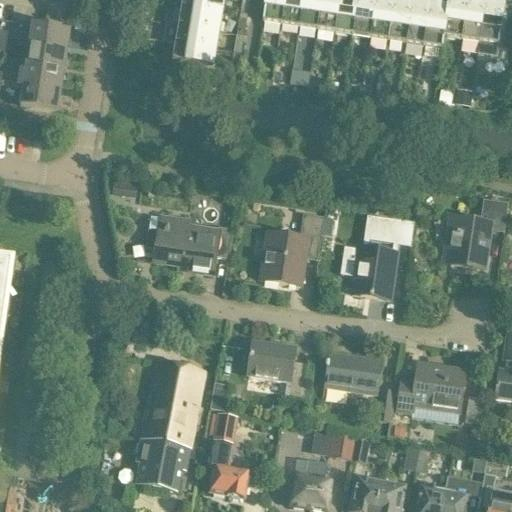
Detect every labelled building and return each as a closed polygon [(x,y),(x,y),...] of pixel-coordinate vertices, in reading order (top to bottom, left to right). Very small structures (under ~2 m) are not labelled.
[(221,18),(224,0),(220,0),(181,0),(180,11),(221,18)] [(284,0),(265,0),(262,26),(280,28),(284,0)] [(302,0),(284,0),(280,28),(298,31),(302,0)] [(320,0),(302,0),(298,31),(316,34),(320,0)] [(339,0),(320,0),(316,34),(334,37),(339,0)] [(357,0),(339,0),(334,37),(351,39),(357,0)] [(375,1),(372,0),(371,0),(357,0),(351,39),(369,42),(375,1)] [(393,3),(390,3),(379,1),(379,0),(372,0),(375,1),(369,42),(387,45),(393,3)] [(411,6),(408,6),(398,4),(398,0),(390,0),(390,3),(393,3),(387,45),(405,47),(411,6)] [(429,9),(426,8),(415,7),(415,0),(409,0),(408,6),(411,6),(405,47),(423,50),(429,9)] [(447,11),(446,11),(433,9),(434,0),(426,0),(426,8),(429,9),(423,50),(441,53),(443,41),(442,41),(447,11)] [(466,2),(464,1),(456,0),(447,0),(446,11),(447,11),(442,41),(443,41),(460,44),(466,2)] [(484,4),(482,4),(471,2),(471,0),(463,0),(464,1),(466,2),(460,44),(478,46),(484,4)] [(484,4),(478,46),(476,58),(495,61),(503,7),(489,5),(489,0),(482,0),(482,4),(484,4)] [(238,21),(245,23),(247,9),(240,8),(238,21)] [(218,36),(221,18),(180,11),(177,29),(218,36)] [(235,39),(243,39),(245,27),(237,26),(235,39)] [(31,28),(28,49),(66,54),(69,34),(31,28)] [(215,53),(218,36),(177,29),(174,47),(215,53)] [(232,56),(239,58),(242,45),(234,43),(232,56)] [(212,72),(215,53),(174,47),(171,65),(212,72)] [(63,76),(66,54),(28,49),(25,71),(63,76)] [(232,61),(229,75),(236,76),(239,62),(232,61)] [(60,95),(63,76),(25,71),(22,89),(60,95)] [(291,85),(308,88),(311,74),(294,71),(291,85)] [(57,116),(60,95),(22,89),(19,111),(57,116)] [(139,200),(139,184),(115,184),(114,199),(139,200)] [(487,234),(502,237),(507,208),(482,204),(479,226),(448,221),(444,252),(451,253),(449,270),(480,275),(487,234)] [(299,242),(267,237),(260,285),(300,290),(304,262),(315,264),(321,221),(302,218),(299,242)] [(214,260),(225,262),(230,233),(217,230),(216,235),(185,230),(186,226),(167,223),(150,220),(145,251),(155,252),(152,266),(189,271),(189,275),(211,278),(214,260)] [(330,223),(322,222),(320,237),(328,238),(330,223)] [(385,247),(409,251),(412,227),(389,224),(385,247)] [(395,257),(357,252),(350,299),(388,305),(395,257)] [(0,344),(9,282),(3,281),(5,267),(11,268),(11,266),(0,264),(0,344)] [(511,340),(506,339),(502,367),(506,367),(505,375),(497,374),(493,402),(511,404),(511,340)] [(302,405),(308,368),(292,366),(294,352),(252,346),(251,347),(246,346),(243,348),(241,360),(244,362),(249,363),(247,380),(285,386),(283,402),(302,405)] [(380,365),(328,357),(323,392),(375,400),(380,365)] [(203,375),(154,366),(135,467),(140,468),(136,488),(175,495),(179,475),(184,476),(203,375)] [(463,377),(416,370),(414,384),(401,382),(396,415),(411,418),(412,410),(458,417),(463,377)] [(209,413),(221,416),(226,389),(213,387),(209,413)] [(376,424),(388,426),(392,397),(381,396),(376,424)] [(219,420),(215,444),(231,447),(236,422),(219,420)] [(351,465),(355,443),(330,439),(326,461),(351,465)] [(368,445),(355,443),(351,465),(363,467),(368,445)] [(229,452),(218,450),(213,449),(209,471),(213,472),(209,497),(229,500),(231,503),(236,504),(239,502),(242,503),(247,477),(225,472),(229,452)] [(418,455),(406,453),(402,473),(415,475),(418,455)] [(428,457),(418,455),(415,475),(424,477),(428,457)] [(293,481),(288,509),(305,511),(324,511),(328,486),(322,485),(324,468),(306,465),(304,482),(293,481)] [(506,469),(485,465),(481,488),(481,491),(491,493),(494,480),(503,482),(506,469)] [(374,511),(380,486),(356,481),(350,511),(374,511)] [(443,496),(440,511),(467,511),(470,501),(478,503),(481,491),(481,488),(446,481),(443,496)] [(398,511),(403,490),(380,486),(374,511),(398,511)] [(440,511),(443,496),(419,491),(415,511),(440,511)] [(511,511),(511,497),(491,493),(481,491),(478,503),(476,511),(511,511)]
